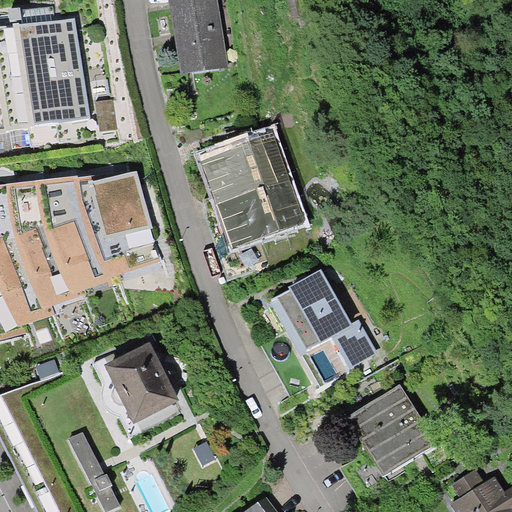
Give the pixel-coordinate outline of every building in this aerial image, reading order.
[(217,0),(168,0),(175,38),(181,75),(229,67),(217,0)] [(93,139),(74,20),(45,24),(28,27),(0,31),(0,143),(10,142),(11,151),(93,139)] [(114,101),(95,103),(100,133),(118,130),(114,101)] [(236,143),(200,156),(234,250),(306,224),(272,130),(236,143)] [(0,341),(28,335),(25,323),(54,316),(53,306),(86,297),(159,262),(137,175),(112,181),(91,187),(90,180),(76,182),(75,179),(37,186),(36,181),(0,186),(0,341)] [(351,328),(322,275),(301,287),(274,302),(291,333),(263,348),(290,396),(318,380),(306,357),(337,340),(352,367),(380,352),(363,322),(351,328)] [(146,339),(94,365),(104,385),(103,395),(104,403),(106,408),(113,414),(120,416),(131,438),(182,412),(164,376),(146,339)] [(154,511),(79,366),(0,393),(0,426),(44,511),(154,511)] [(403,386),(349,421),(362,441),(385,477),(439,442),(403,386)] [(208,442),(195,449),(204,466),(217,460),(208,442)] [(511,511),(511,489),(506,493),(497,479),(486,486),(478,474),(456,488),(463,499),(451,506),(455,511),(511,511)] [(278,511),(267,496),(245,511),(278,511)]
